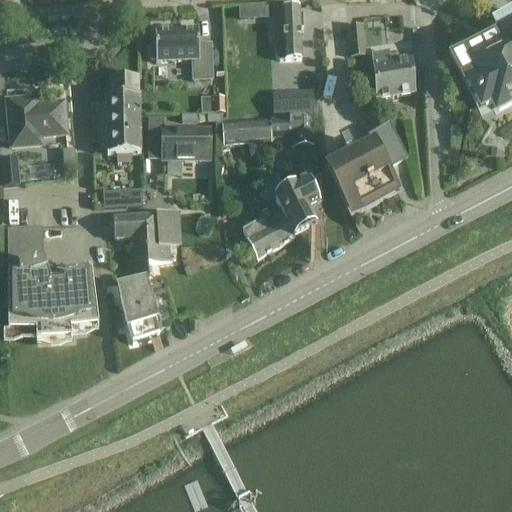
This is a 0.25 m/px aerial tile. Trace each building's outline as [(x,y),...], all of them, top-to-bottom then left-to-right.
[(239,23),(251,22),(250,10),(238,11),(239,23)] [(278,45),(274,51),(274,59),(279,64),(285,63),(300,63),(299,30),(302,30),(302,17),(298,17),(298,11),(283,12),(284,45),(278,45)] [(511,25),(452,57),(480,110),(476,112),(477,114),(493,105),(495,108),(499,109),(511,103),(511,99),(510,96),(511,94),(511,25)] [(365,59),(362,29),(348,30),(351,60),(365,59)] [(199,47),(198,31),(197,31),(156,33),(156,32),(154,32),(155,49),(150,49),(150,63),(155,63),(155,65),(157,65),(192,63),(192,83),(212,83),(211,47),(199,47)] [(390,68),(388,55),(373,58),(377,103),(413,96),(410,64),(390,68)] [(141,157),(140,81),(110,82),(110,100),(106,100),(107,159),(119,158),(119,163),(128,163),(128,158),(141,157)] [(314,117),(313,93),(272,94),(273,118),(314,117)] [(225,115),(224,100),(210,101),(211,116),(225,115)] [(35,102),(34,102),(28,102),(7,104),(11,151),(41,148),(40,140),(66,138),(64,112),(62,109),(60,107),(57,106),(37,108),(37,106),(35,102)] [(206,117),(206,125),(221,126),(221,118),(206,117)] [(289,120),(271,121),(271,143),(292,142),(292,146),(313,145),(313,121),(289,121),(289,120)] [(163,122),(148,122),(148,148),(163,148),(162,164),(210,165),(210,133),(163,132),(163,122)] [(268,127),(245,129),(247,145),(269,143),(268,127)] [(408,163),(390,128),(368,140),(370,144),(351,154),(348,147),(340,151),(347,164),(327,175),(350,217),(395,193),(386,175),(408,163)] [(224,147),(247,145),(245,129),(222,131),(224,147)] [(19,187),(17,161),(1,163),(3,189),(19,187)] [(305,187),(274,203),(279,214),(289,234),(293,241),(316,230),(312,222),(308,213),(318,208),(305,187)] [(140,192),(104,195),(105,211),(141,209),(140,192)] [(257,228),(243,236),(258,261),(293,241),(289,234),(279,214),(271,219),(268,214),(259,219),(254,211),(249,214),(257,228)] [(173,217),(114,222),(116,243),(134,242),(135,277),(135,285),(149,285),(148,270),(171,264),(169,249),(175,249),(173,217)] [(30,232),(7,232),(7,284),(6,335),(34,333),(35,342),(71,339),(70,330),(98,328),(91,276),(46,281),(43,270),(40,270),(40,234),(42,234),(42,233),(30,232)] [(127,286),(135,285),(135,277),(126,277),(127,286)] [(149,307),(145,293),(120,300),(125,319),(124,319),(133,347),(158,339),(149,307)]
